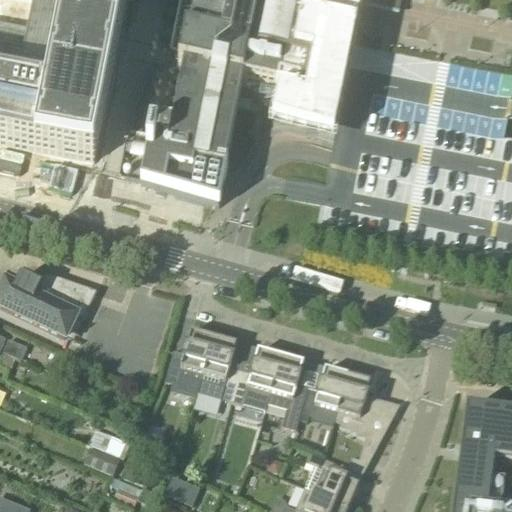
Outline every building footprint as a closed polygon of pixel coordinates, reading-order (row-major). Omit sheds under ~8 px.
[(0,0),(0,150),(96,170),(130,0),(0,0)] [(197,0),(190,38),(185,37),(180,60),(178,71),(183,72),(168,146),(149,142),(148,148),(141,185),(137,209),(220,231),(244,108),(276,114),(270,145),(330,157),(361,0),(197,0)] [(8,155),(6,178),(28,181),(31,158),(8,155)] [(21,281),(18,287),(15,291),(6,287),(0,298),(0,311),(64,342),(75,321),(82,325),(96,297),(46,278),(40,290),(21,281)] [(203,380),(213,343),(191,336),(184,359),(173,356),(164,387),(177,390),(176,393),(197,399),(203,380)] [(220,403),(231,406),(240,374),(230,371),(236,349),(213,343),(203,380),(225,386),(220,403)] [(8,344),(3,356),(22,363),(26,351),(8,344)] [(247,392),(270,398),(280,361),(257,355),(251,377),(240,374),(231,406),(243,409),(247,392)] [(22,363),(3,356),(0,364),(0,369),(10,373),(15,362),(21,364),(22,363)] [(280,361),(270,398),(292,405),(290,414),(301,417),(308,393),(297,390),(303,368),(280,361)] [(315,411),(337,417),(347,380),(325,374),(318,396),(308,393),(301,417),(303,418),(300,427),(308,429),(311,420),(312,420),(315,411)] [(357,433),(367,436),(366,441),(379,448),(393,423),(392,422),(395,417),(371,404),(368,402),(367,404),(365,403),(370,387),(347,380),(337,417),(359,424),(357,433)] [(511,511),(511,419),(466,413),(452,511),(511,511)] [(82,466),(91,470),(113,479),(119,464),(89,451),(82,466)] [(313,472),(304,493),(347,511),(348,511),(358,491),(337,481),(341,471),(311,458),(306,469),(313,472)] [(368,467),(367,468),(351,463),(347,473),(361,479),(362,480),(369,467),(368,467)] [(136,505),(142,493),(142,492),(125,484),(116,505),(130,511),(133,511),(136,505)] [(142,493),(136,505),(151,511),(158,511),(162,505),(149,500),(151,497),(142,493)] [(347,511),(304,493),(296,511),(347,511)]
